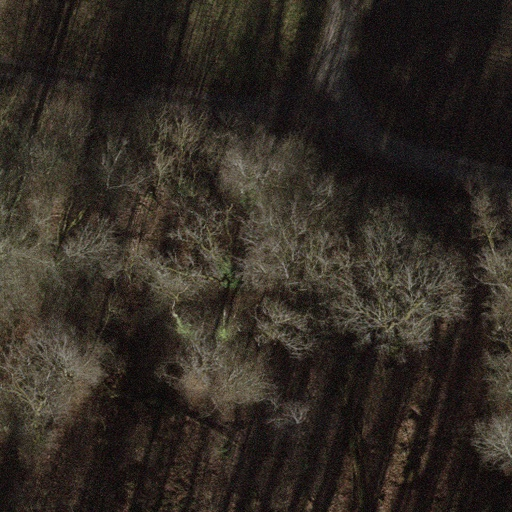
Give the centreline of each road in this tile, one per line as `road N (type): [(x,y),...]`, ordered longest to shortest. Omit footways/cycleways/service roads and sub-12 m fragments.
road 1 (track): [(0,65),(340,121)]
road 2 (track): [(340,121),(511,182)]
road 3 (track): [(340,121),(357,0)]
